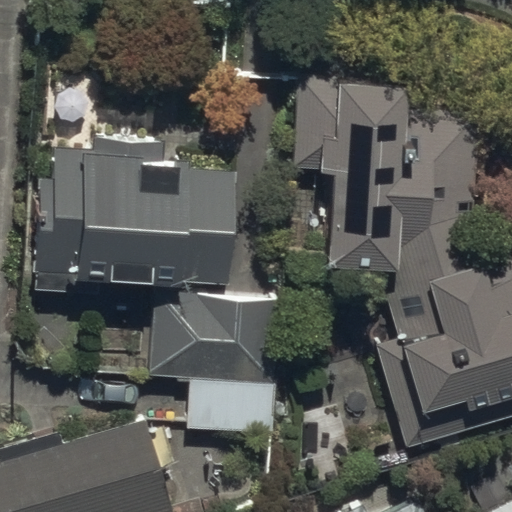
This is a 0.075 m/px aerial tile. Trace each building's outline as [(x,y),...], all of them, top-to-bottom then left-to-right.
[(371,341),(400,438),(511,406),(511,226),(477,236),(467,200),(469,103),(395,101),(396,73),(289,71),(286,162),(321,163),(319,257),(371,258),(394,334),(371,341)] [(43,171),(30,170),(28,267),(30,267),(30,285),(59,286),(59,271),(147,273),(145,371),(173,372),(173,377),(180,377),(179,424),(268,426),(271,293),(218,292),(220,217),(223,217),(225,162),(178,161),(178,151),(158,150),(158,134),(88,132),(87,144),(44,143),(43,171)] [(0,511),(143,511),(167,505),(140,411),(58,435),(53,420),(0,435),(0,511)] [(511,511),(511,456),(502,462),(511,480),(511,491),(471,511),(511,511)] [(326,511),(419,511),(407,488),(364,510),(357,496),(326,511)]
